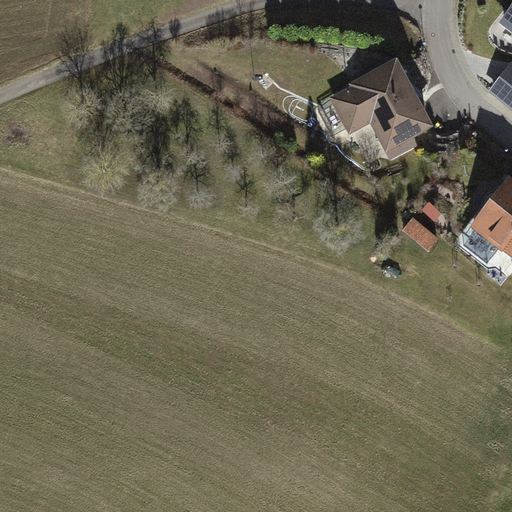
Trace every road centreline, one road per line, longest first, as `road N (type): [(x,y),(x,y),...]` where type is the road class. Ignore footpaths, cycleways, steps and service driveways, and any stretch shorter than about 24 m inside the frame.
road 1 (track): [(0,102),(278,0)]
road 2 (track): [(480,511),(511,421),(511,346)]
road 3 (residential): [(440,0),(447,54),(487,113),(511,132)]
